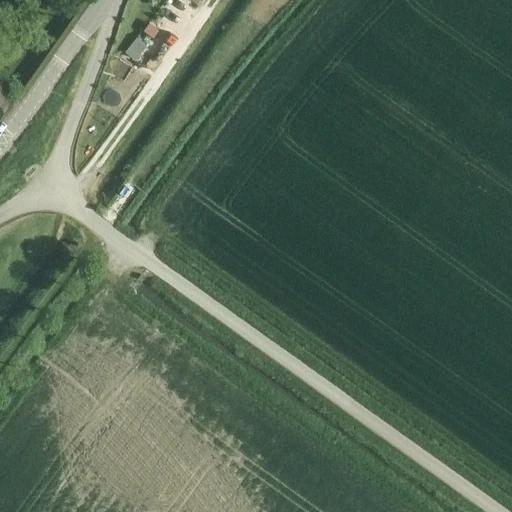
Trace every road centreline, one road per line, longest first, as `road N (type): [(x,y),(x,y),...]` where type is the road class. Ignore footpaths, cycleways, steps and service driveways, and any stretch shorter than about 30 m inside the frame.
road 1 (unclassified): [(498,511),(46,185)]
road 2 (unclassified): [(46,185),(113,0)]
road 3 (unclassified): [(0,144),(105,0)]
